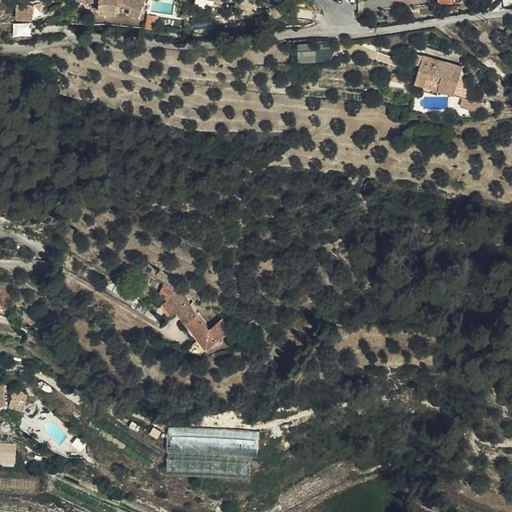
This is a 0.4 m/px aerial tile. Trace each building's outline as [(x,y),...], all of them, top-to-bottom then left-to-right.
[(99,0),(99,3),(99,11),(119,12),(119,3),(131,7),(129,13),(139,16),(144,0),(99,0)] [(41,6),(33,8),(33,15),(41,9),(41,6)] [(33,23),(33,15),(33,8),(15,9),(16,24),(33,23)] [(156,26),(158,14),(149,12),(147,25),(156,26)] [(298,41),(299,60),(334,58),(334,40),(298,41)] [(414,52),(412,60),(422,63),(424,55),(414,52)] [(422,63),(417,81),(425,83),(440,87),(456,92),(464,66),(424,54),(424,55),(422,63)] [(439,93),(440,87),(425,83),(424,89),(439,93)] [(356,175),(353,175),(352,175),(350,176),(349,179),(349,181),(351,183),(353,184),(355,183),(357,181),(358,179),(357,177),(356,175)] [(373,181),(371,180),(368,180),(365,183),(364,186),(365,189),(368,191),(371,191),(374,190),(375,187),(376,185),(375,182),(373,181)] [(355,274),(333,279),(336,287),(357,282),(355,274)] [(336,287),(333,279),(333,277),(308,284),(310,293),(336,287)] [(310,293),(308,284),(293,288),(295,297),(310,293)] [(0,296),(4,308),(14,305),(9,292),(0,289),(0,296)] [(178,309),(180,312),(189,323),(199,314),(188,301),(190,300),(186,295),(184,297),(178,291),(164,302),(165,303),(173,313),(178,309)] [(173,313),(165,303),(162,306),(170,316),(173,313)] [(274,315),(275,321),(284,319),(282,313),(274,315)] [(201,337),(211,328),(199,314),(189,323),(201,337)] [(251,328),(275,321),(274,315),(255,321),(249,323),(251,328)] [(219,338),(231,328),(223,318),(211,328),(219,338)] [(219,338),(211,328),(201,337),(209,346),(219,338)] [(191,349),(202,352),(209,346),(201,337),(187,347),(191,349)] [(224,344),(219,338),(209,346),(214,352),(224,344)] [(78,368),(84,362),(79,358),(70,348),(63,354),(78,368)] [(27,401),(28,394),(15,386),(13,397),(26,402),(27,401)] [(26,402),(13,397),(10,405),(24,409),(26,402)] [(30,401),(27,401),(26,402),(24,409),(25,412),(27,414),(30,414),(32,414),(35,412),(36,409),(36,406),(35,403),(32,401),(30,401)] [(139,459),(146,443),(98,411),(88,427),(139,459)] [(11,421),(10,420),(7,420),(4,420),(2,422),(1,425),(2,428),(5,430),(8,430),(10,430),(12,428),(12,425),(12,423),(11,421)] [(169,448),(259,452),(259,432),(170,427),(169,448)] [(0,465),(16,466),(16,444),(0,443),(0,465)] [(161,453),(146,443),(139,459),(152,468),(161,453)] [(168,471),(251,475),(251,454),(169,450),(168,471)] [(284,511),(286,511),(354,477),(351,471),(345,459),(276,495),(284,511)] [(0,491),(37,493),(37,478),(0,476),(0,491)] [(147,511),(121,500),(115,511),(147,511)]
